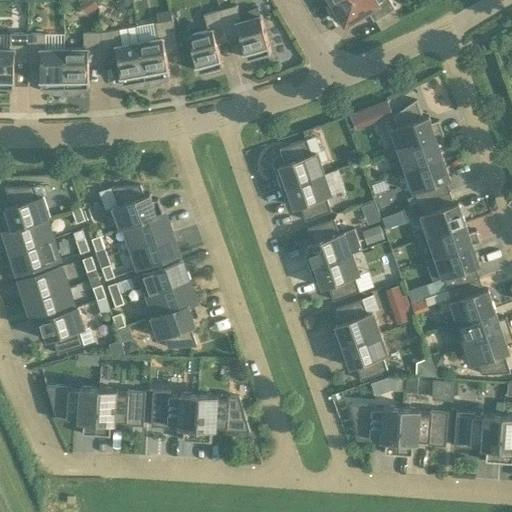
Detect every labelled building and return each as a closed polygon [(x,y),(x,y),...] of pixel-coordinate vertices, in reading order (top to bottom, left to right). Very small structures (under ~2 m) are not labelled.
[(92,0),(83,0),(80,2),(86,13),(96,7),(92,0)] [(333,0),(331,1),(344,23),(366,10),(373,21),(393,9),(388,0),(333,0)] [(220,9),(228,37),(240,33),(247,58),(251,57),(252,62),(268,57),(266,52),(270,51),(260,15),(241,20),(237,4),(220,9)] [(216,40),(228,37),(220,9),(203,14),(208,29),(189,35),(199,71),(203,70),(205,75),(220,71),(218,66),(223,64),(216,40)] [(139,41),(147,85),(152,84),(156,83),(158,82),(162,80),(166,78),(166,75),(169,74),(165,49),(177,47),(172,18),(155,21),(158,38),(139,41)] [(118,28),(101,31),(103,60),(118,57),(123,82),(126,82),(127,85),(131,86),(136,86),(140,86),(147,85),(139,41),(121,44),(118,28)] [(83,48),(65,48),(65,93),(68,93),(72,93),(77,92),(81,91),(85,89),(85,86),(89,85),(88,60),(103,60),(101,31),(83,31),(83,48)] [(10,48),(0,48),(0,92),(1,92),(5,91),(10,90),(10,86),(14,86),(14,61),(27,61),(28,32),(10,32),(10,48)] [(45,32),(28,32),(27,61),(41,61),(41,86),(45,86),(45,90),(49,91),(54,92),(58,93),(63,93),(65,93),(65,48),(45,49),(45,32)] [(397,126),(391,128),(398,149),(446,134),(441,119),(433,122),(431,115),(423,117),(416,99),(393,115),(397,126)] [(366,107),(351,113),(356,128),(372,122),(366,107)] [(398,149),(405,170),(445,157),(442,147),(449,145),(446,134),(398,149)] [(276,173),(281,187),(324,172),(317,151),(311,153),(306,138),(280,147),(285,162),(279,164),(282,171),(276,173)] [(348,151),(346,156),(348,162),(358,159),(354,149),(348,151)] [(414,190),(418,202),(445,193),(441,182),(452,178),(445,157),(405,170),(413,191),(414,190)] [(324,172),(281,187),(286,202),(292,200),(294,206),(300,204),(305,220),(331,210),(326,195),(332,193),(324,172)] [(112,206),(120,227),(163,212),(158,198),(152,200),(150,193),(144,195),(140,183),(111,185),(118,204),(112,206)] [(6,230),(50,216),(43,194),(37,196),(34,185),(5,186),(11,205),(5,206),(7,213),(2,215),(6,230)] [(420,214),(428,236),(467,222),(460,201),(449,205),(445,193),(418,202),(422,214),(420,214)] [(377,199),(364,203),(370,222),(383,218),(377,199)] [(85,219),(80,207),(72,210),(76,222),(85,219)] [(163,212),(120,227),(120,228),(126,226),(133,246),(170,233),(163,212)] [(6,230),(13,250),(51,238),(44,218),(50,216),(6,230)] [(310,251),(304,253),(309,267),(352,252),(361,249),(354,228),(345,231),(339,233),(334,218),(307,227),(313,242),(307,244),(310,251)] [(428,236),(435,256),(481,240),(478,229),(470,232),(467,222),(428,236)] [(378,225),(365,230),(370,242),(383,238),(378,225)] [(170,233),(133,246),(140,267),(178,254),(170,233)] [(91,238),(96,250),(104,247),(100,235),(91,238)] [(80,252),(89,249),(85,237),(76,240),(80,252)] [(58,260),(51,238),(13,250),(20,272),(58,260)] [(387,243),(378,246),(381,256),(390,252),(387,243)] [(435,256),(426,259),(433,280),(442,277),(444,277),(448,288),(474,280),(470,268),(475,266),(481,264),(474,244),(474,243),(435,256)] [(352,252),(309,267),(314,282),(320,280),(322,286),(328,285),(333,300),(359,290),(354,275),(360,273),(352,252)] [(87,271),(96,268),(91,255),(83,258),(87,271)] [(142,273),(130,278),(133,286),(145,281),(149,294),(187,281),(180,259),(142,273)] [(106,279),(115,276),(110,264),(102,267),(106,279)] [(28,299),(66,287),(59,266),(22,278),(28,299)] [(493,279),(496,290),(502,289),(507,308),(511,306),(511,282),(510,275),(493,279)] [(450,301),(457,322),(496,309),(489,288),(477,291),(474,280),(448,288),(452,300),(450,301)] [(187,281),(149,294),(156,314),(151,316),(194,301),(187,281)] [(116,282),(108,285),(115,305),(124,303),(119,291),(116,282)] [(97,299),(106,296),(101,284),(93,287),(97,299)] [(28,299),(35,320),(78,306),(78,305),(72,307),(66,287),(28,299)] [(332,333),(337,347),(380,332),(373,311),(367,313),(362,297),(336,307),(341,322),(335,324),(338,331),(332,333)] [(194,301),(151,316),(158,337),(164,335),(168,347),(197,345),(190,326),(196,324),(194,317),(199,315),(194,301)] [(412,318),(407,304),(394,308),(399,322),(412,318)] [(85,327),(78,306),(35,320),(39,334),(45,332),(47,339),(53,337),(58,353),(84,344),(79,329),(85,327)] [(457,322),(464,342),(510,327),(506,316),(499,318),(496,309),(457,322)] [(121,312),(112,315),(117,327),(125,324),(121,312)] [(511,342),(511,332),(510,327),(464,342),(472,364),(477,362),(481,373),(510,371),(504,353),(510,351),(507,344),(511,342)] [(380,332),(337,347),(342,362),(348,360),(350,366),(356,364),(361,379),(388,370),(382,355),(388,353),(380,332)] [(442,352),(433,356),(436,365),(441,363),(444,358),(442,352)] [(405,377),(404,391),(417,392),(418,377),(405,377)] [(83,434),(96,434),(99,387),(81,386),(81,390),(71,389),(71,385),(46,384),(57,419),(69,420),(69,416),(79,417),(78,420),(83,421),(83,434)] [(99,387),(96,434),(110,435),(111,422),(116,423),(116,419),(125,420),(125,423),(144,424),(146,390),(127,389),(127,392),(117,392),(118,388),(99,387)] [(183,439),(197,440),(200,393),(181,392),(181,395),(171,395),(171,391),(153,390),(151,425),(169,426),(169,422),(179,423),(179,426),(184,427),(183,439)] [(200,393),(197,440),(211,441),(212,428),(216,428),(216,425),(227,426),(227,429),(250,430),(240,395),(228,394),(228,398),(218,397),(218,394),(200,393)] [(385,453),(399,454),(402,406),(384,405),(384,408),(374,407),(375,404),(350,402),(360,438),(372,439),(372,435),(381,436),(381,439),(386,440),(385,453)] [(457,410),(454,445),(472,446),(472,443),(482,443),(482,447),(487,447),(486,460),(499,461),(503,414),(503,402),(497,402),(496,413),(485,412),(485,416),(474,415),(475,412),(457,410)] [(402,406),(399,454),(413,455),(414,442),(418,442),(418,439),(428,439),(428,443),(446,444),(449,410),(430,408),(430,412),(421,411),(421,407),(402,406)] [(511,414),(503,414),(499,461),(511,462),(511,414)]
